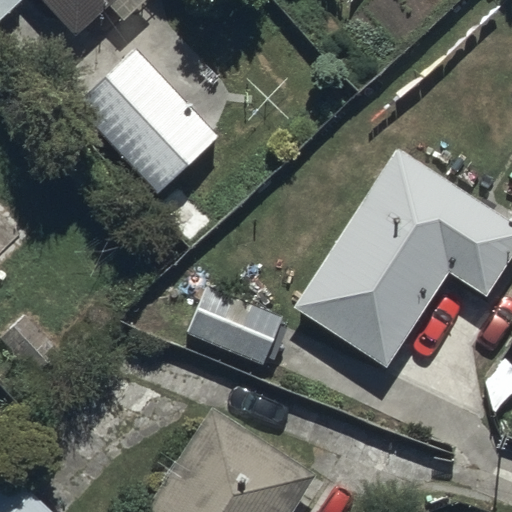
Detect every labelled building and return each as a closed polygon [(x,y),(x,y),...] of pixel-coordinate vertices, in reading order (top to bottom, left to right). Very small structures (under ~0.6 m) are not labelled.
[(32,0),(73,43),(119,0),(32,0)] [(221,146),(133,57),(79,110),(166,200),(221,146)] [(511,232),(390,156),(292,316),(388,373),(444,279),(490,307),(511,270),(511,232)] [(299,511),(317,483),(206,415),(147,511),(299,511)] [(39,511),(0,474),(0,511),(39,511)]
